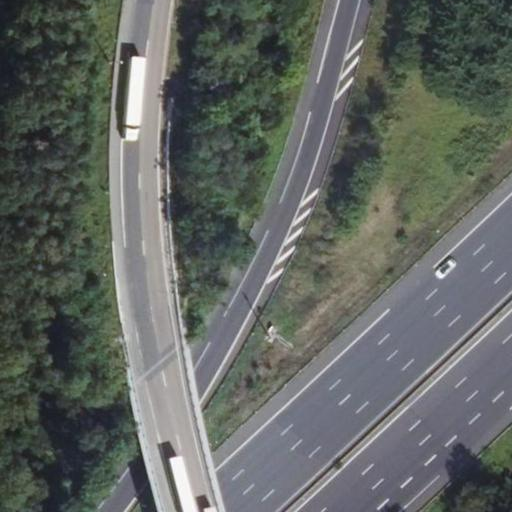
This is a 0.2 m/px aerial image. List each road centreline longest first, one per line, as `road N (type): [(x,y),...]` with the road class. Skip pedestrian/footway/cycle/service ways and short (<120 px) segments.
road 1 (motorway): [(348,0),(322,110),(268,251),(109,511)]
road 2 (trunk): [(150,0),(138,105),(141,241),(188,511)]
road 3 (motorway): [(511,240),(220,511)]
road 4 (motorway): [(349,511),(511,360)]
